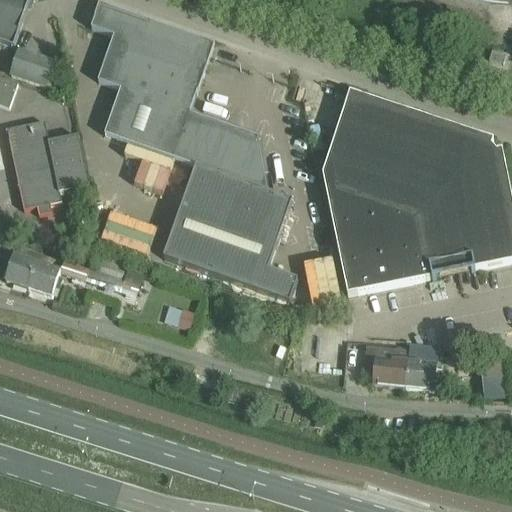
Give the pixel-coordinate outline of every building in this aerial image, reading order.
[(0,0),(0,45),(11,50),(14,51),(32,0),(0,0)] [(259,142),(191,118),(215,50),(101,10),(92,34),(115,42),(99,87),(122,95),(106,140),(197,172),(268,198),(268,197),(268,196),(267,192),(269,193),(272,185),(265,182),(265,180),(266,180),(260,144),(260,143),(260,144),(259,142)] [(56,65),(21,53),(12,80),(47,92),(56,65)] [(492,55),(489,64),(503,69),(506,60),(492,55)] [(0,82),(0,110),(10,114),(19,89),(0,82)] [(61,86),(55,99),(67,104),(72,91),(61,86)] [(427,285),(441,281),(511,266),(511,198),(503,155),(498,156),(498,157),(492,151),(493,150),(494,146),(351,98),(329,166),(323,181),(348,300),(427,285)] [(90,192),(79,141),(50,147),(46,127),(7,135),(7,137),(9,136),(20,191),(18,191),(19,192),(21,192),(26,215),(37,213),(43,212),(44,220),(52,218),(50,210),(63,208),(61,198),(90,192)] [(268,197),(268,198),(197,172),(164,264),(291,309),(299,285),(269,275),(294,206),(268,197)] [(7,259),(2,275),(9,278),(6,287),(30,294),(42,258),(19,250),(15,261),(7,259)] [(42,258),(30,294),(53,302),(61,279),(85,288),(86,286),(121,297),(122,295),(138,300),(143,283),(127,278),(125,286),(90,274),(89,276),(65,268),(65,266),(42,258)] [(185,313),(179,332),(192,336),(198,318),(185,313)] [(410,357),(407,394),(434,396),(437,371),(439,355),(411,352),(410,357)] [(367,363),(365,380),(375,381),(374,390),(407,394),(410,357),(393,356),(392,366),(367,363)]
